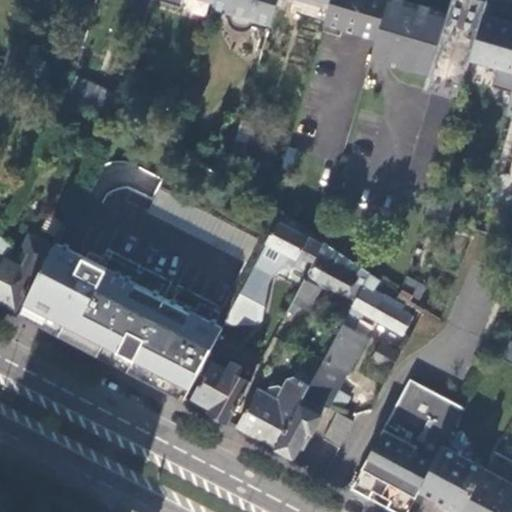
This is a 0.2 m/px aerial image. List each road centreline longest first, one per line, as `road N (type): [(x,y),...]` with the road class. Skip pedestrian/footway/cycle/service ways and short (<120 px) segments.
road 1 (secondary): [(275,511),(0,368)]
road 2 (secondary): [(0,431),(156,511)]
